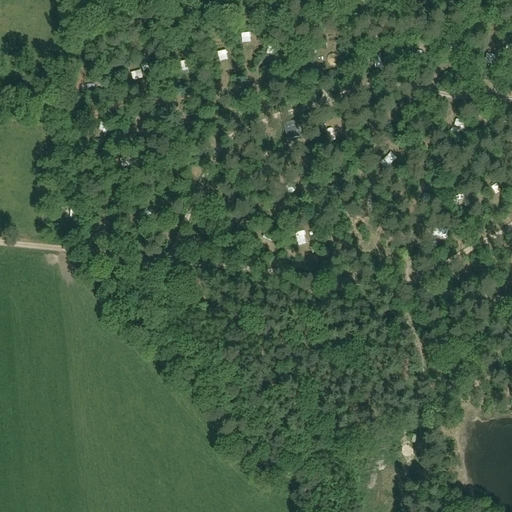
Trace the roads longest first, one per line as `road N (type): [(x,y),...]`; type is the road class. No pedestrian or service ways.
road 1 (track): [(511,224),(404,279),(405,289),(161,260)]
road 2 (track): [(203,171),(226,130),(356,89),(421,89),(470,122),(511,112)]
road 3 (track): [(203,171),(175,246),(161,260),(0,242)]
road 4 (unknown): [(203,171),(269,173),(294,203),(366,241),(404,279)]
